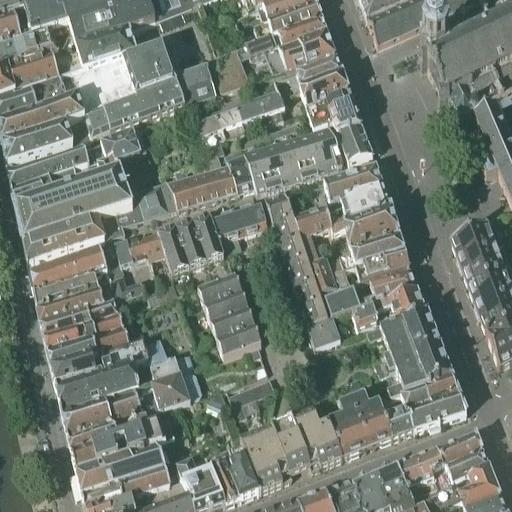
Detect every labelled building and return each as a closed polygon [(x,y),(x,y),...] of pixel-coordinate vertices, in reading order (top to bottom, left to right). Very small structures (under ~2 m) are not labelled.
[(0,109),(80,81),(84,80),(76,53),(181,20),(191,16),(191,15),(216,6),(213,0),(152,0),(144,3),(60,34),(31,44),(28,32),(17,35),(21,48),(0,54),(0,109)] [(0,27),(14,23),(17,35),(28,32),(31,44),(60,34),(144,3),(143,0),(10,0),(3,2),(4,4),(0,5),(0,27)] [(240,0),(243,6),(249,4),(254,16),(256,16),(301,0),(240,0)] [(310,0),(301,0),(256,16),(263,31),(315,12),(310,0)] [(357,0),(361,9),(381,0),(357,0)] [(381,0),(361,9),(367,28),(419,4),(418,1),(418,0),(381,0)] [(475,0),(429,0),(419,4),(367,28),(377,55),(452,21),(471,13),(478,5),(477,3),(475,0)] [(426,70),(427,73),(419,77),(421,81),(426,79),(442,111),(436,114),(437,116),(438,118),(447,114),(452,125),(453,127),(462,130),(473,125),(473,126),(483,150),(471,155),(486,188),(498,183),(511,215),(511,6),(439,42),(441,45),(435,47),(434,48),(436,50),(428,54),(426,52),(425,52),(419,55),(422,61),(421,67),(426,70)] [(315,12),(263,31),(253,35),(258,49),(271,44),(321,26),(315,12)] [(76,53),(84,80),(134,63),(128,40),(144,35),(143,34),(158,28),(162,36),(184,27),(181,20),(76,53)] [(0,54),(21,48),(17,35),(14,23),(0,27),(0,54)] [(321,26),(271,44),(276,57),(326,40),(325,39),(326,39),(325,38),(324,35),(324,34),(323,34),(321,27),(321,26)] [(258,49),(215,64),(215,65),(214,65),(213,80),(221,101),(248,92),(239,67),(264,59),(272,83),(287,79),(333,63),(326,40),(276,57),(271,44),(258,49)] [(84,80),(92,101),(98,120),(101,119),(118,113),(136,106),(154,100),(172,94),(176,92),(173,81),(163,54),(134,63),(84,80)] [(288,84),(291,94),(298,92),(301,97),(341,82),(335,67),(295,82),(288,84)] [(189,80),(186,81),(197,109),(216,103),(215,102),(207,80),(207,75),(204,75),(198,77),(196,73),(188,76),(189,80)] [(180,79),(173,81),(176,92),(172,94),(179,115),(183,114),(197,109),(186,81),(181,83),(180,79)] [(0,144),(0,146),(26,125),(38,120),(92,101),(84,80),(80,81),(0,109),(0,144)] [(288,102),(289,105),(279,108),(283,118),(278,119),(281,128),(288,125),(284,116),(298,111),(295,102),(298,100),(303,116),(304,115),(306,119),(326,112),(325,109),(347,102),(341,82),(301,97),(295,100),(288,102)] [(179,115),(172,94),(154,100),(162,122),(179,115)] [(276,99),(255,107),(260,126),(263,134),(281,128),(278,119),(283,118),(279,108),(276,99)] [(154,100),(136,106),(144,129),(162,122),(154,100)] [(0,178),(6,177),(7,177),(8,177),(27,171),(72,156),(71,156),(91,148),(82,126),(98,120),(92,101),(38,120),(26,125),(0,146),(0,144),(0,178)] [(352,114),(347,102),(325,109),(326,112),(328,122),(352,114)] [(136,106),(118,113),(126,135),(144,129),(136,106)] [(255,107),(234,114),(244,141),(263,134),(260,126),(255,107)] [(326,112),(306,119),(303,120),(304,123),(300,129),(312,139),(332,132),(328,122),(326,112)] [(118,113),(101,119),(109,141),(126,135),(118,113)] [(234,114),(212,121),(222,148),(244,141),(234,114)] [(328,122),(332,132),(336,144),(360,136),(359,133),(361,130),(359,125),(355,124),(352,114),(328,122)] [(101,119),(98,120),(82,126),(91,148),(91,149),(110,142),(109,141),(101,119)] [(204,155),(219,149),(222,148),(212,121),(193,128),(201,147),(204,155)] [(296,129),(246,147),(243,146),(244,142),(237,145),(241,156),(298,135),(296,129)] [(360,136),(336,144),(348,174),(372,166),(360,136)] [(0,183),(0,205),(12,201),(12,200),(73,179),(77,178),(89,174),(88,173),(96,170),(102,186),(125,177),(122,169),(140,162),(140,161),(144,159),(139,142),(137,137),(100,151),(33,174),(9,182),(9,181),(8,182),(7,181),(0,183)] [(312,143),(326,181),(341,176),(343,173),(329,138),(312,143)] [(297,148),(309,186),(326,181),(312,143),(297,148)] [(280,153),(291,191),(309,186),(297,148),(280,153)] [(204,155),(208,165),(222,205),(236,201),(227,173),(221,175),(217,163),(223,160),(219,149),(204,155)] [(262,158),(273,197),(291,191),(280,153),(262,158)] [(227,173),(236,201),(237,201),(237,202),(254,196),(243,166),(242,166),(242,164),(240,156),(223,162),(226,171),(227,173)] [(243,166),(254,196),(256,202),(273,197),(262,158),(242,164),(242,166),(243,166)] [(206,179),(202,180),(199,181),(207,209),(222,205),(208,165),(202,167),(206,179)] [(0,205),(0,222),(15,219),(15,215),(77,194),(75,188),(99,179),(96,170),(88,173),(89,174),(77,178),(73,179),(12,200),(12,201),(0,205)] [(187,172),(181,175),(192,214),(207,209),(199,181),(191,183),(187,172)] [(177,187),(166,190),(174,219),(192,214),(181,175),(174,177),(177,187)] [(324,215),(324,216),(382,196),(375,175),(323,192),(330,212),(324,215)] [(0,222),(0,258),(23,252),(23,253),(96,229),(108,225),(131,216),(127,204),(123,194),(130,191),(125,177),(102,186),(77,194),(15,215),(15,219),(0,222)] [(108,225),(96,229),(104,250),(124,243),(121,235),(174,219),(166,190),(140,199),(137,191),(133,193),(135,201),(127,204),(131,216),(108,225)] [(329,230),(387,211),(382,196),(324,216),(329,230)] [(264,209),(272,233),(293,226),(285,202),(264,209)] [(220,248),(221,250),(266,236),(266,235),(265,235),(258,211),(209,226),(216,249),(220,248)] [(293,227),(299,245),(306,264),(309,274),(317,271),(309,245),(330,237),(332,241),(345,235),(350,261),(398,246),(389,216),(387,211),(329,230),(324,216),(310,221),(293,227)] [(193,230),(206,271),(223,265),(218,251),(221,250),(220,248),(216,249),(209,226),(193,230)] [(272,233),(278,252),(299,245),(293,227),(293,226),(272,233)] [(23,252),(0,258),(0,278),(1,285),(28,277),(28,275),(104,250),(96,229),(23,253),(23,252)] [(175,236),(189,277),(206,271),(193,230),(175,236)] [(450,248),(467,294),(505,280),(486,232),(450,248)] [(156,242),(164,265),(171,283),(189,277),(175,236),(156,242)] [(126,250),(132,271),(147,267),(147,269),(164,265),(156,242),(126,250)] [(278,252),(285,271),(306,264),(299,245),(278,252)] [(335,265),(340,280),(402,260),(398,246),(350,261),(340,263),(341,264),(335,265)] [(107,281),(109,288),(121,283),(119,276),(132,271),(126,250),(99,259),(107,281)] [(3,293),(8,314),(34,306),(34,304),(107,281),(99,259),(99,258),(31,282),(29,282),(30,285),(3,293)] [(368,289),(408,276),(402,260),(340,280),(328,284),(334,300),(349,296),(368,289)] [(285,271),(293,296),(314,289),(309,274),(306,264),(285,271)] [(319,304),(323,303),(334,300),(328,284),(340,280),(335,265),(325,269),(325,268),(317,271),(309,274),(314,289),(319,304)] [(331,327),(351,321),(415,297),(409,280),(368,292),(372,303),(357,310),(353,297),(324,308),(331,327)] [(467,294),(482,332),(511,320),(511,298),(505,280),(467,294)] [(37,320),(111,294),(109,288),(107,281),(34,304),(34,306),(8,314),(11,328),(37,320)] [(109,288),(111,294),(115,307),(116,310),(143,300),(139,288),(125,293),(121,283),(109,288)] [(260,354),(234,285),(197,299),(223,368),(250,358),(257,355),(260,354)] [(293,296),(299,315),(324,308),(323,303),(319,304),(314,289),(293,296)] [(145,301),(149,312),(177,302),(172,290),(145,301)] [(82,318),(115,307),(111,294),(37,320),(11,328),(14,342),(41,336),(40,334),(82,321),(82,318)] [(415,297),(351,321),(357,339),(377,331),(378,335),(395,329),(424,318),(415,297)] [(82,334),(119,322),(117,322),(113,311),(116,310),(115,307),(82,318),(82,321),(40,334),(41,336),(14,342),(17,355),(44,349),(43,347),(75,337),(82,334)] [(306,337),(331,327),(324,308),(299,315),(306,337)] [(511,368),(511,320),(482,332),(498,376),(511,368)] [(20,369),(24,389),(52,382),(51,380),(103,364),(103,366),(131,356),(130,355),(123,336),(119,322),(82,334),(85,344),(87,348),(47,362),(20,369)] [(387,400),(390,408),(391,409),(450,386),(426,323),(365,344),(369,354),(382,349),(388,364),(373,370),(379,386),(394,380),(400,395),(387,400)] [(306,337),(314,359),(339,349),(331,327),(306,337)] [(17,355),(20,369),(47,362),(87,348),(85,344),(77,346),(75,337),(43,347),(44,349),(17,355)] [(142,351),(147,367),(144,368),(145,370),(146,370),(153,392),(180,383),(194,378),(189,362),(174,367),(168,369),(162,355),(159,345),(142,351)] [(147,367),(142,351),(130,355),(131,356),(103,366),(105,373),(102,374),(104,383),(56,398),(56,397),(55,396),(28,404),(34,431),(61,424),(138,397),(131,375),(145,370),(144,368),(147,367)] [(252,365),(260,362),(257,355),(250,358),(252,365)] [(24,389),(28,404),(55,396),(56,398),(104,383),(102,374),(105,373),(103,366),(103,364),(51,380),(52,382),(24,389)] [(301,388),(310,412),(319,409),(304,372),(287,379),(292,392),(301,388)] [(146,426),(171,418),(190,411),(188,407),(197,404),(200,399),(195,386),(190,381),(180,384),(180,383),(153,392),(147,394),(138,397),(61,424),(34,431),(41,460),(68,452),(68,451),(146,425),(146,426)] [(390,408),(379,412),(385,429),(406,420),(456,402),(450,386),(391,409),(390,408)] [(228,403),(237,428),(246,424),(241,412),(274,399),(269,387),(228,403)] [(350,404),(369,457),(391,448),(385,429),(379,412),(379,411),(368,415),(359,393),(347,398),(350,404)] [(220,400),(209,405),(225,412),(220,400)] [(406,420),(413,439),(427,434),(429,438),(440,434),(439,431),(465,423),(456,402),(406,420)] [(243,462),(258,500),(290,488),(291,486),(290,483),(299,480),(309,476),(310,478),(311,479),(341,467),(369,457),(350,404),(336,410),(342,424),(329,429),(318,434),(313,420),(290,430),(281,433),(239,450),(244,462),(243,462)] [(319,409),(310,412),(313,420),(318,434),(329,429),(321,408),(319,409)] [(44,474),(47,488),(75,480),(76,483),(155,455),(174,448),(168,430),(174,428),(171,418),(146,426),(150,436),(71,465),(72,466),(44,474)] [(385,429),(391,448),(413,439),(406,420),(385,429)] [(41,460),(44,474),(72,466),(71,465),(150,436),(146,426),(146,425),(68,451),(68,452),(41,460)] [(384,511),(416,511),(415,508),(467,486),(468,490),(461,493),(445,501),(425,511),(483,511),(499,506),(489,482),(482,462),(475,447),(471,445),(462,448),(420,465),(426,480),(419,483),(421,491),(405,497),(396,475),(373,484),(384,511)] [(233,495),(238,509),(239,509),(239,508),(258,500),(243,462),(242,462),(238,451),(227,456),(232,469),(228,471),(237,493),(233,495)] [(47,488),(52,511),(60,511),(81,507),(82,508),(118,495),(122,511),(143,503),(158,498),(180,490),(176,480),(166,484),(165,479),(155,455),(76,483),(75,480),(47,488)] [(204,465),(223,511),(228,511),(233,510),(233,511),(234,511),(234,510),(237,509),(238,509),(233,495),(237,493),(228,471),(232,469),(227,456),(212,463),(204,465)] [(176,480),(180,490),(188,511),(223,511),(204,465),(190,471),(175,477),(176,480)] [(426,480),(420,465),(396,475),(405,497),(421,491),(419,483),(426,480)] [(358,511),(384,511),(373,484),(350,493),(358,511)] [(188,511),(180,490),(158,498),(163,511),(188,511)] [(358,511),(350,493),(324,503),(326,511),(358,511)] [(60,511),(117,511),(122,511),(118,495),(82,508),(81,507),(60,511)] [(163,511),(158,498),(143,503),(145,511),(163,511)] [(326,511),(324,503),(300,511),(326,511)]
